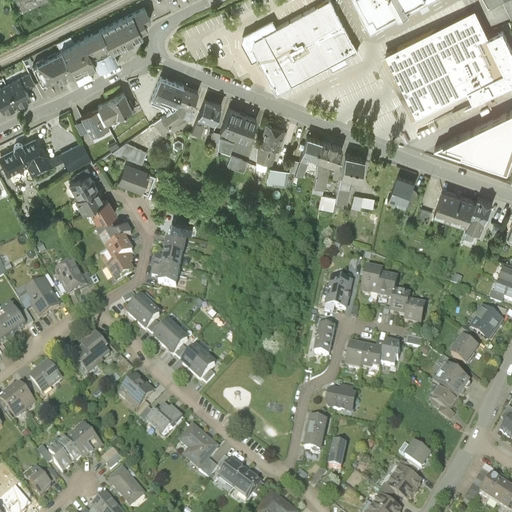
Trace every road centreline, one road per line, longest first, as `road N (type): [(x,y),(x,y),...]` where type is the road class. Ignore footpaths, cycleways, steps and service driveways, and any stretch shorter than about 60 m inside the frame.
road 1 (residential): [(511,197),(148,57)]
road 2 (residential): [(282,472),(87,315)]
road 3 (residential): [(384,328),(346,322),(329,373),(304,388),(282,472)]
road 4 (residential): [(0,135),(148,57)]
road 5 (residential): [(87,315),(136,284),(146,259),(144,220),(120,193)]
